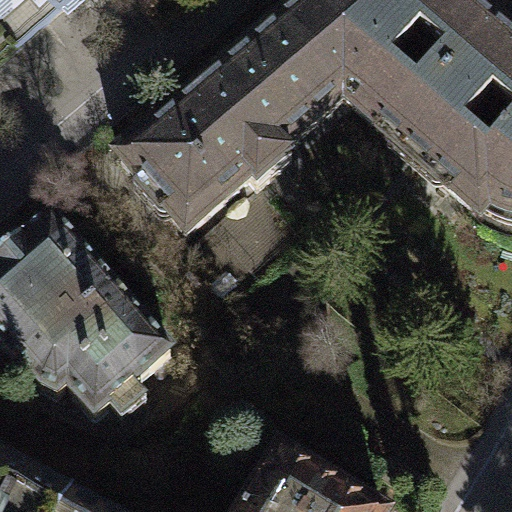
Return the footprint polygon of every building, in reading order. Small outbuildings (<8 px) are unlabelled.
[(0,0),(0,22),(25,0),(35,0),(41,7),(48,0),(72,0),(82,10),(93,0),(0,0)] [(301,0),(274,23),(343,102),(483,219),(488,209),(511,216),(511,34),(471,0),(301,0)] [(343,102),(274,23),(116,160),(185,239),(248,185),(255,193),(292,161),(284,153),(343,102)] [(171,359),(52,220),(0,264),(0,346),(42,395),(58,401),(67,393),(94,424),(171,359)] [(364,511),(281,461),(249,511),(364,511)] [(0,511),(65,511),(68,506),(0,469),(0,511)]
